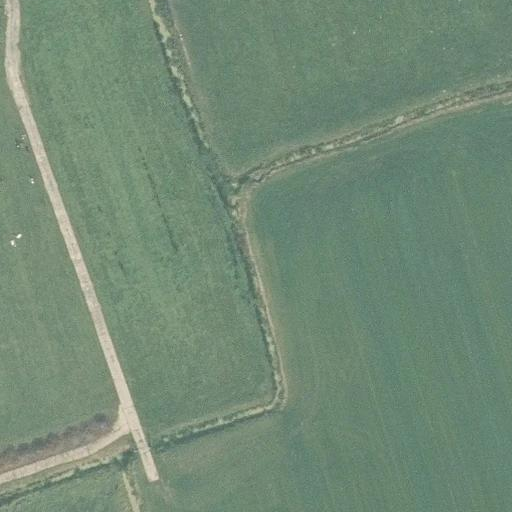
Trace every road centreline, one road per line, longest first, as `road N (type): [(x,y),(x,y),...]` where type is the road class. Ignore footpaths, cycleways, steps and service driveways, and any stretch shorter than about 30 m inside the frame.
road 1 (track): [(5,0),(16,86),(153,475)]
road 2 (track): [(128,405),(119,429),(90,452),(0,483)]
